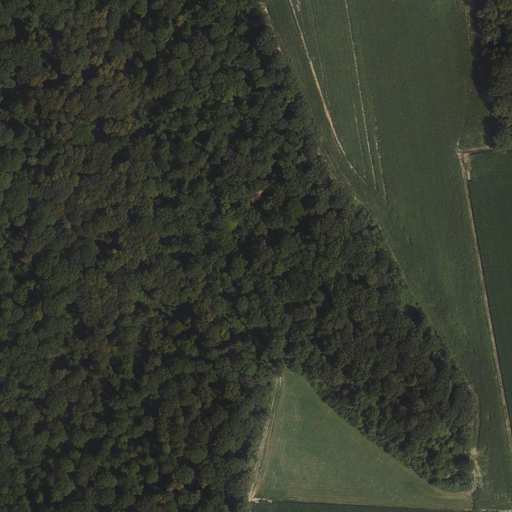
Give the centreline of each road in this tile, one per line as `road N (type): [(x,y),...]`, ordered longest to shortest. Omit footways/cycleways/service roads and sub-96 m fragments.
road 1 (track): [(274,0),(300,91),(281,396),(250,511)]
road 2 (track): [(70,511),(71,464),(43,423),(16,73)]
